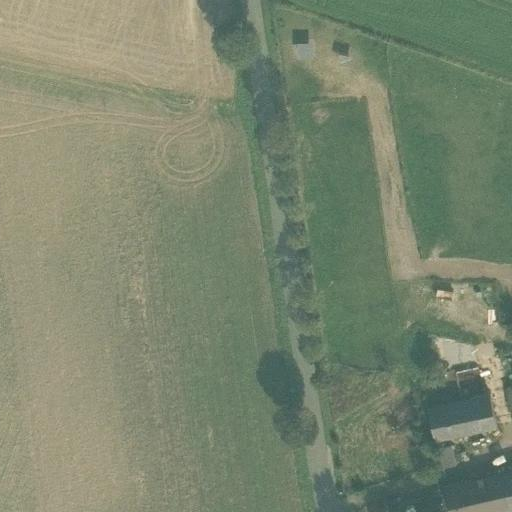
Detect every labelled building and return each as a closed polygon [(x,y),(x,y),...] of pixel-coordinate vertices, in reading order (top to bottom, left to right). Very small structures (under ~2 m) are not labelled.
[(294,39),(294,56),(310,55),(309,39),(294,39)] [(489,392),(427,406),(434,438),(496,424),(489,392)] [(451,444),(436,447),(440,466),(455,462),(451,444)] [(511,468),(472,478),(479,511),(486,511),(487,511),(503,511),(502,509),(511,506),(511,468)] [(479,511),(472,478),(445,485),(450,511),(479,511)]
